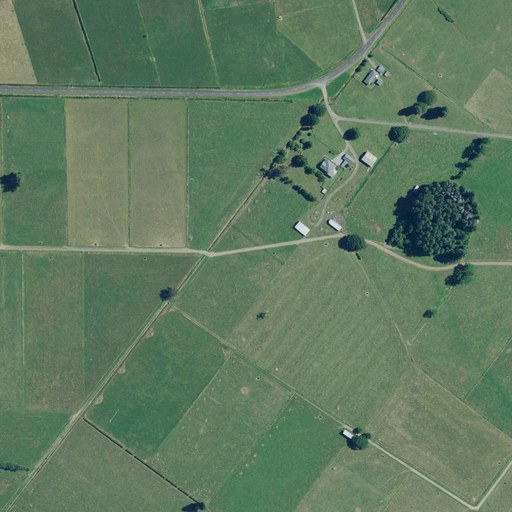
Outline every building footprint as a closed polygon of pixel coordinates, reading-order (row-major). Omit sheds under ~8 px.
[(286,39),(279,40),(280,50),(287,49),(286,39)] [(274,57),(263,59),(265,72),(276,70),(274,57)] [(386,71),(381,67),(378,71),(383,75),(386,71)] [(379,75),(373,71),(364,83),(370,87),(379,75)] [(378,160),(368,153),(362,161),(371,168),(378,160)] [(356,162),(347,155),(344,159),(346,162),(342,167),(347,172),(356,162)] [(338,166),(326,157),(318,167),(328,174),(331,169),(334,172),(338,166)] [(421,189),(416,185),(412,191),(417,195),(421,189)] [(342,228),(331,221),(328,226),(338,233),(342,228)] [(310,231),(300,223),(294,229),(305,238),(310,231)] [(354,437),(346,431),(342,436),(350,442),(354,437)]
